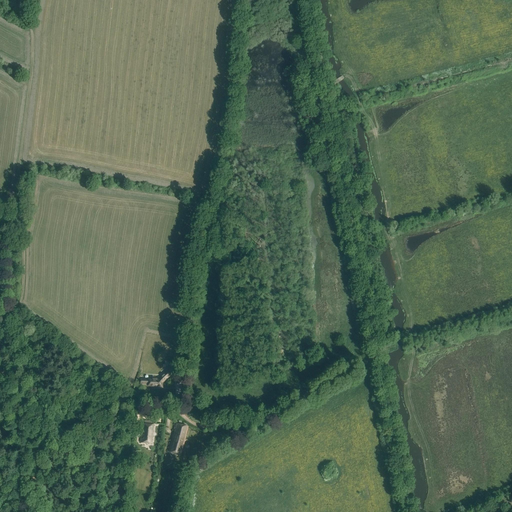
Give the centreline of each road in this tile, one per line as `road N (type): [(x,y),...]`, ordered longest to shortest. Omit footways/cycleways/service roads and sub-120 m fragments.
road 1 (track): [(119,511),(125,465),(109,423),(124,395),(145,410),(174,408),(195,424),(274,415),(377,352)]
road 2 (track): [(377,352),(305,0)]
road 3 (track): [(22,0),(12,315)]
road 4 (track): [(377,352),(407,511)]
road 5 (track): [(124,395),(0,302)]
